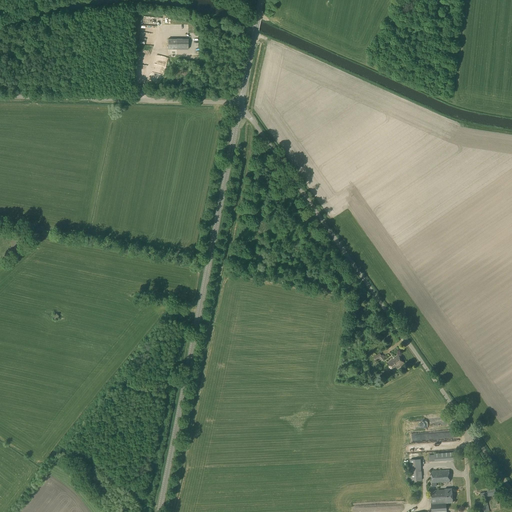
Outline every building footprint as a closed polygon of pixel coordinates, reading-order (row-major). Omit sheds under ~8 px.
[(188,49),(188,39),(168,39),(168,49),(188,49)] [(380,353),(376,356),(374,357),(376,360),(379,358),(382,361),(386,358),(383,355),(382,356),(380,353)] [(398,368),(404,363),(398,355),(388,363),(393,371),(398,368)] [(429,462),(435,461),(453,460),(453,453),(435,454),(435,455),(428,455),(429,462)] [(411,481),(412,483),(417,482),(417,481),(422,481),(422,477),(421,463),(421,458),(409,459),(410,466),(411,477),(408,477),(409,481),(411,481)] [(432,484),(450,482),(449,470),(431,471),(432,484)] [(481,498),(496,495),(494,487),(479,490),(481,498)] [(446,511),(446,503),(453,503),(452,489),(444,489),(444,490),(430,491),(431,511),(446,511)]
